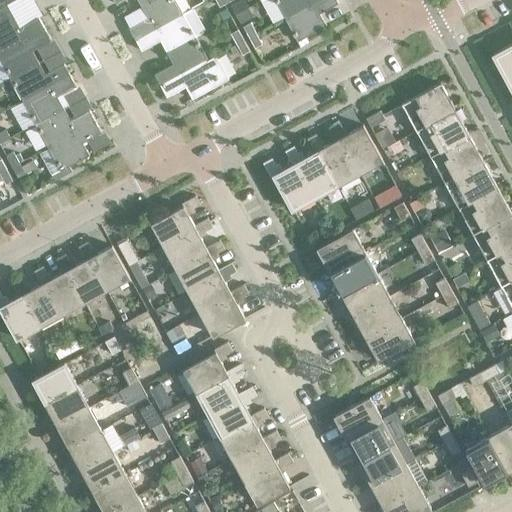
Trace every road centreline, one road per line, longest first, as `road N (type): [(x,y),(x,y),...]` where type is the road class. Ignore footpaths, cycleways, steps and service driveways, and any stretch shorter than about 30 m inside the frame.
road 1 (residential): [(194,153),(382,51),(402,30)]
road 2 (residential): [(288,320),(194,153)]
road 3 (residential): [(165,168),(76,0)]
road 4 (residential): [(165,168),(0,260)]
road 5 (residential): [(348,511),(282,388)]
